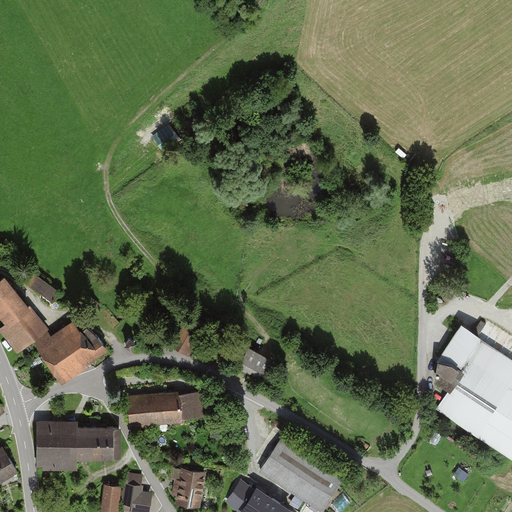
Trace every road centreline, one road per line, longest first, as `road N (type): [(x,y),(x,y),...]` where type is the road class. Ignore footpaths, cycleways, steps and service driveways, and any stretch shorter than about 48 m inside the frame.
road 1 (track): [(214,375),(218,320),(150,260),(109,205),(108,158),(122,124),(270,0)]
road 2 (residential): [(439,511),(208,372),(166,359),(119,361),(79,386)]
road 3 (track): [(423,327),(436,167),(511,112)]
road 4 (residential): [(79,386),(108,399),(173,511)]
